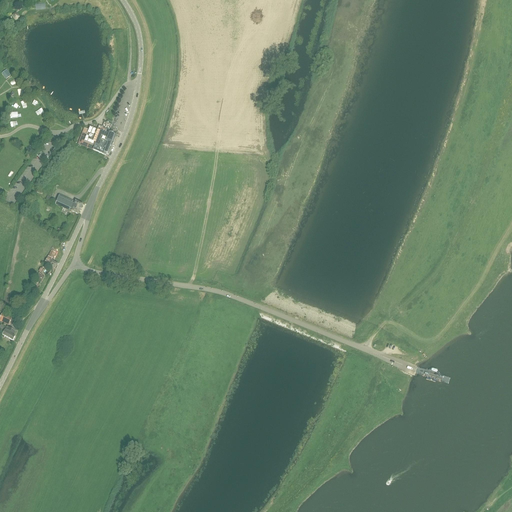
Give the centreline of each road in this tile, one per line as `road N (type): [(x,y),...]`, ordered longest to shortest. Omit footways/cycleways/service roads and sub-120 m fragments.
road 1 (tertiary): [(418,373),(232,296),(72,263)]
road 2 (track): [(511,88),(443,263),(359,347)]
road 3 (tertiary): [(88,205),(125,131),(138,83),(139,34),(122,0)]
